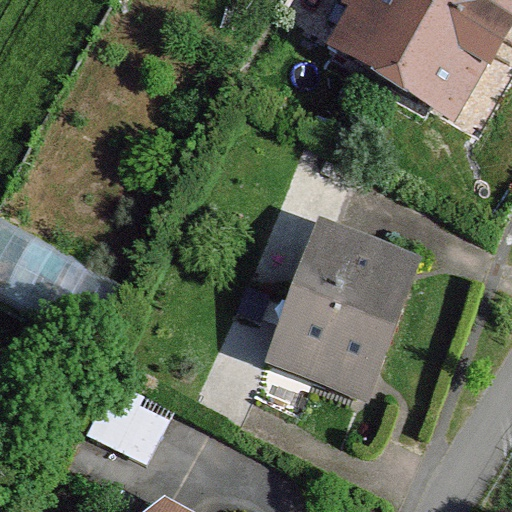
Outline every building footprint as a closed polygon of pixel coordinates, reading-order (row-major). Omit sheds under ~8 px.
[(478,61),(500,21),(509,6),(511,0),(367,0),(340,49),(450,111),(478,61)] [(500,21),(478,61),(487,65),(509,26),(500,21)] [(0,289),(90,328),(115,268),(0,219),(0,220),(0,289)] [(326,372),(362,386),(375,353),(402,281),(404,276),(350,256),(331,249),(287,356),(303,363),(326,372)] [(388,358),(414,285),(402,281),(375,353),(388,358)] [(359,399),(362,386),(326,372),(320,385),(359,399)] [(100,432),(154,459),(175,416),(122,389),(100,432)]
